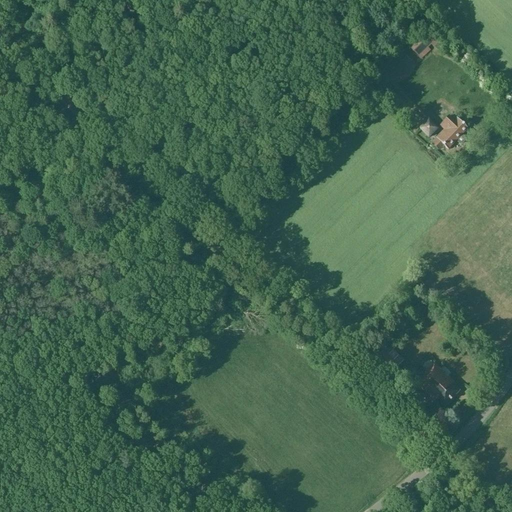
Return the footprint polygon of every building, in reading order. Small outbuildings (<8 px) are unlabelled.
[(408,45),(420,59),(430,50),(418,36),(408,45)] [(449,115),(439,126),(443,130),(436,138),(448,150),(456,141),(459,144),(462,144),(465,141),(465,137),(462,134),(468,128),(455,117),(453,119),(449,115)] [(419,128),(428,138),(438,128),(428,119),(419,128)] [(383,351),(376,358),(391,372),(398,365),(383,351)] [(442,410),(456,396),(455,395),(461,389),(434,363),(415,383),(442,410)]
